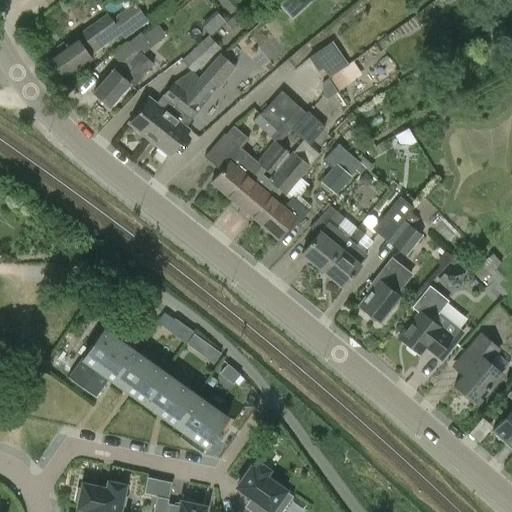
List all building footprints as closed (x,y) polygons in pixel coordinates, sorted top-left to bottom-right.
[(117,0),(124,9),(133,3),(131,0),(117,0)] [(149,17),(154,23),(176,6),(171,0),(149,17)] [(206,28),(221,15),(207,0),(198,0),(189,9),(206,28)] [(64,78),(92,57),(92,56),(108,44),(121,35),(125,40),(148,22),(136,5),(127,12),(114,21),(108,13),(77,36),(48,56),(64,78)] [(225,22),(232,30),(239,24),(233,16),(225,22)] [(118,64),(113,69),(93,92),(109,106),(129,84),(132,87),(143,75),(152,64),(143,57),(136,51),(148,41),(140,32),(111,56),(118,64)] [(195,74),(221,49),(209,36),(182,61),(195,74)] [(331,42),(308,58),(318,71),(322,68),(328,77),(348,63),(339,51),(348,45),(342,37),(333,44),(331,42)] [(185,93),(175,105),(189,117),(215,85),(220,89),(236,68),(220,54),(186,94),(185,93)] [(329,78),(338,92),(362,75),(353,62),(329,78)] [(175,105),(185,93),(172,83),(162,96),(175,105)] [(253,122),(278,144),(292,130),(306,113),(281,90),(253,122)] [(148,97),(128,123),(148,139),(175,105),(162,96),(156,103),(148,97)] [(175,105),(148,139),(169,155),(189,130),(183,124),(189,117),(175,105)] [(307,111),(306,113),(292,130),(309,145),(325,127),(307,111)] [(279,145),(278,144),(275,143),(258,164),(246,155),(243,158),(237,153),(240,149),(223,135),(204,157),(217,168),(221,164),(224,167),(211,182),(232,200),(279,145)] [(279,145),(232,200),(256,221),(305,164),(294,155),(270,184),(261,177),(266,172),(270,175),(288,153),(279,145)] [(362,152),(359,148),(350,152),(353,157),(362,152)] [(332,168),(320,181),(336,195),(352,176),(336,163),(335,164),(332,168)] [(292,220),(296,224),(307,211),(292,197),(284,207),(276,200),(282,192),(286,196),(310,168),(305,164),(256,221),(276,238),(292,220)] [(372,181),(366,175),(360,182),(364,186),(367,186),(372,181)] [(372,230),(385,241),(403,220),(413,209),(399,197),(372,230)] [(327,222),(336,211),(329,205),(313,225),(320,231),(327,222)] [(374,207),(364,219),(372,226),(383,215),(374,207)] [(345,218),(336,211),(327,222),(336,229),(345,218)] [(422,236),(403,220),(385,241),(405,257),(422,236)] [(321,269),(347,238),(336,229),(327,222),(320,231),(301,253),(321,269)] [(347,238),(355,244),(364,233),(356,227),(347,238)] [(368,254),(355,244),(347,238),(321,269),(341,286),(368,254)] [(491,256),(473,271),(480,280),(498,264),(491,256)] [(366,289),(369,291),(358,305),(368,313),(369,317),(373,320),(377,320),(379,322),(400,296),(396,293),(411,274),(391,258),(366,289)] [(418,313),(401,334),(398,337),(419,354),(425,347),(436,356),(438,353),(444,358),(457,342),(440,328),(433,322),(448,301),(429,286),(427,288),(412,307),(412,308),(418,313)] [(147,304),(134,294),(125,305),(138,315),(147,304)] [(174,318),(166,329),(184,342),(192,331),(174,318)] [(170,377),(134,351),(103,329),(69,377),(68,376),(67,377),(95,397),(95,396),(108,377),(124,389),(129,382),(147,395),(142,401),(156,412),(161,405),(179,418),(174,425),(184,432),(180,437),(179,437),(179,438),(201,453),(201,452),(205,446),(206,447),(227,418),(171,378),(172,377),(170,376),(170,377)] [(481,333),(461,356),(471,364),(454,384),(477,404),(502,374),(488,362),(499,349),(481,333)] [(199,353),(206,343),(193,334),(186,343),(199,353)] [(232,384),(240,374),(227,364),(220,374),(232,384)] [(492,430),(492,431),(493,431),(504,441),(511,431),(511,408),(493,429),(492,430)] [(250,511),(251,511),(280,511),(292,495),(264,476),(268,470),(257,462),(253,468),(250,466),(236,486),(257,501),(250,511)] [(77,507),(102,511),(123,511),(126,496),(122,495),(124,485),(108,481),(106,488),(82,483),(81,489),(77,488),(74,501),(78,501),(77,507)] [(152,511),(165,511),(168,499),(156,496),(152,511)] [(178,511),(203,511),(205,507),(180,501),(178,511)]
